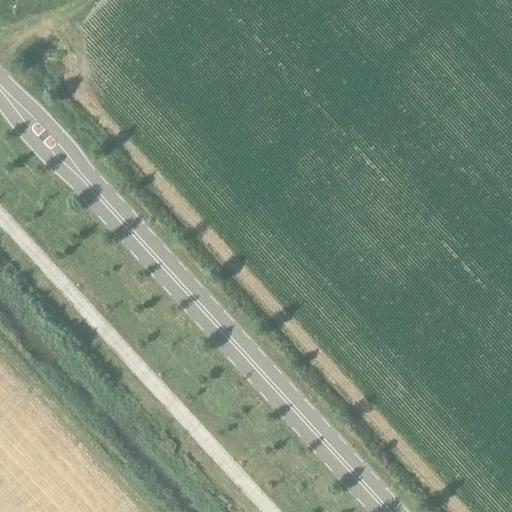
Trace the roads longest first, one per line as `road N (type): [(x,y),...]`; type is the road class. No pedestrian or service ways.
road 1 (tertiary): [(90,190),(385,511)]
road 2 (tertiary): [(90,190),(71,151),(6,99)]
road 3 (tertiary): [(6,99),(55,168),(90,190)]
